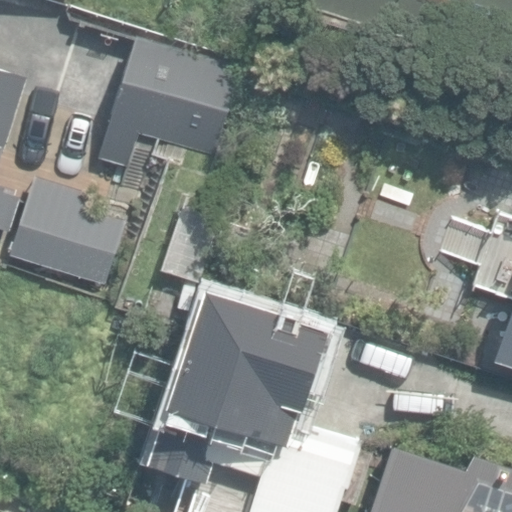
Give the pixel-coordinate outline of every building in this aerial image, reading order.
[(253,67),(138,32),(99,157),(128,166),(139,131),(225,158),(253,67)] [(0,227),(10,230),(22,193),(6,187),(8,182),(0,179),(0,164),(29,72),(0,62),(0,227)] [(12,252),(107,281),(127,217),(86,204),(91,188),(36,171),(12,252)] [(168,267),(203,278),(226,206),(191,195),(168,267)] [(462,306),(470,279),(433,268),(425,295),(462,306)] [(249,511),(338,511),(364,438),(296,416),(300,404),(303,405),(331,323),(207,281),(147,459),(227,486),(235,463),(262,472),(249,511)] [(147,307),(187,321),(196,294),(156,281),(147,307)] [(511,363),(511,301),(494,357),(511,363)]
